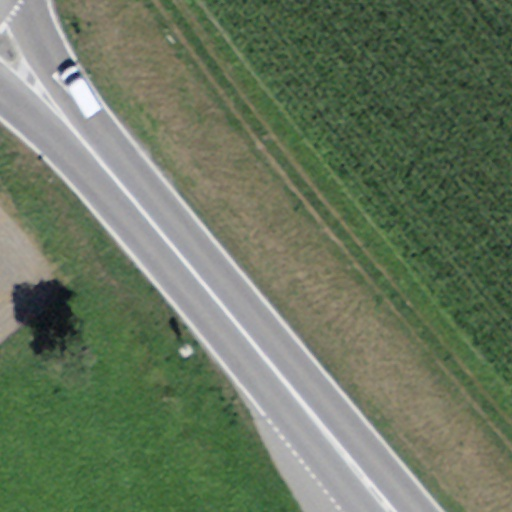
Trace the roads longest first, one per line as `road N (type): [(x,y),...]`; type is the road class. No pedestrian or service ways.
road 1 (track): [(511,437),(172,0)]
road 2 (secondary): [(80,135),(390,511)]
road 3 (secondary): [(80,135),(20,0)]
